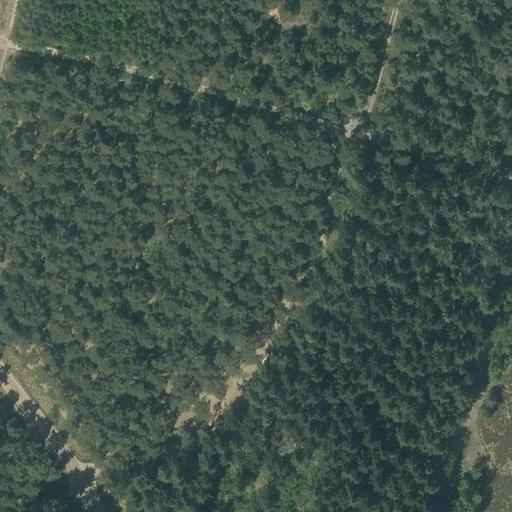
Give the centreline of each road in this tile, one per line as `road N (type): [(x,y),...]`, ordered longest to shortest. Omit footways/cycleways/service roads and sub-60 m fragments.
road 1 (track): [(38,511),(95,471),(200,433),(248,379),(284,331),(303,285),(349,134)]
road 2 (track): [(0,42),(349,134)]
road 3 (track): [(446,511),(511,252)]
road 4 (track): [(88,511),(0,371)]
road 5 (track): [(363,138),(511,177)]
